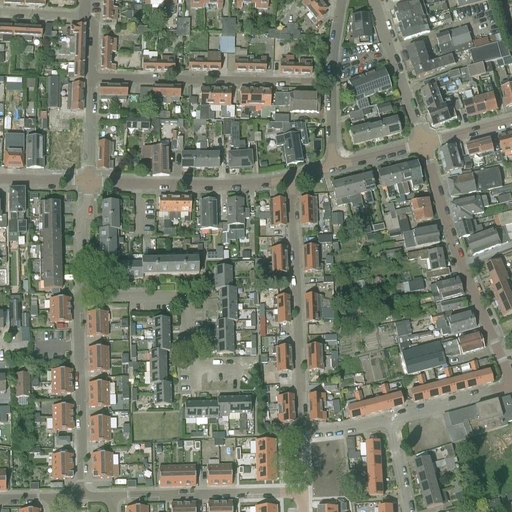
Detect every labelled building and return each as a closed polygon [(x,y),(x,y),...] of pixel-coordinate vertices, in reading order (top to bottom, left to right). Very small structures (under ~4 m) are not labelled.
[(206,5),(206,0),(190,0),(190,9),(203,9),(203,5),(206,5)] [(221,0),(206,0),(206,5),(216,6),(216,10),(221,10),(221,0)] [(252,5),(251,0),(236,0),(236,9),(241,9),(241,5),(252,5)] [(251,0),(252,5),(254,5),(254,9),(267,9),(267,0),(251,0)] [(309,13),(321,3),(318,0),(311,0),(312,0),(311,0),(306,0),(301,4),(309,13)] [(396,18),(425,8),(423,0),(393,10),(396,18)] [(457,0),(459,8),(491,0),(457,0)] [(321,3),(309,13),(313,18),(310,21),(314,25),(325,16),(323,13),(326,10),(321,3)] [(112,6),(102,5),(102,21),(116,21),(116,8),(112,8),(112,6)] [(141,11),(141,6),(134,6),(134,11),(132,11),(132,20),(140,20),(140,11),(141,11)] [(425,8),(396,18),(399,26),(428,16),(425,8)] [(351,27),(352,38),(354,47),(372,45),(368,14),(351,16),(353,27),(351,27)] [(428,16),(399,26),(401,34),(427,25),(426,21),(429,20),(428,16)] [(12,27),(0,25),(0,41),(2,41),(2,36),(12,36),(12,27)] [(51,25),(45,25),(44,38),(56,38),(56,33),(51,33),(51,25)] [(75,39),(85,39),(85,25),(70,25),(70,31),(66,31),(65,38),(75,39)] [(430,33),(427,25),(401,34),(404,41),(430,33)] [(12,27),(12,36),(22,37),(21,42),(21,47),(20,47),(19,54),(26,54),(26,47),(26,43),(27,27),(12,27)] [(27,27),(26,43),(30,43),(31,43),(31,37),(41,38),(42,28),(27,27)] [(448,33),(436,37),(444,59),(452,56),(452,57),(470,51),(474,50),(472,42),(467,27),(448,33)] [(503,34),(472,42),(474,50),(497,44),(505,42),(503,34)] [(220,38),(220,54),(220,55),(227,55),(228,38),(221,38),(220,38)] [(69,45),(69,52),(84,52),(85,39),(75,39),(75,45),(69,45)] [(101,55),(111,56),(111,53),(115,53),(115,40),(101,40),(101,55)] [(410,59),(426,54),(423,44),(407,49),(410,59)] [(474,50),(470,51),(474,66),(483,64),(483,65),(490,63),(495,61),(496,62),(501,60),(497,44),(474,50)] [(249,73),(250,63),(247,63),(247,58),(240,58),(240,49),(234,49),(234,55),(234,58),(234,72),(249,73)] [(84,52),(69,52),(69,54),(74,55),(74,66),(84,66),(84,52)] [(204,71),(204,54),(189,53),(189,57),(188,71),(204,71)] [(204,54),(204,71),(219,72),(220,55),(220,54),(204,54)] [(426,54),(410,59),(413,69),(430,64),(426,54)] [(111,56),(101,55),(100,71),(114,71),(114,66),(110,66),(111,56)] [(444,59),(430,64),(413,69),(416,79),(435,73),(434,70),(455,64),(452,57),(444,59)] [(501,60),(496,62),(498,68),(511,64),(511,60),(510,57),(501,60)] [(158,72),(158,62),(148,62),(148,58),(143,58),(143,72),(158,72)] [(161,62),(158,62),(158,72),(173,73),(174,58),(161,58),(161,62)] [(250,63),(249,73),(265,73),(265,59),(260,59),(260,63),(250,63)] [(295,75),(295,65),(285,65),(285,61),(280,61),(280,75),(295,75)] [(298,65),(295,65),(295,75),(311,76),(311,62),(298,61),(298,65)] [(490,63),(483,65),(486,75),(493,73),(490,63)] [(483,64),(474,66),(469,68),(472,80),(486,76),(486,75),(483,65),(483,64)] [(84,66),(74,66),(74,74),(68,74),(68,79),(84,80),(84,66)] [(472,80),(469,68),(448,74),(423,83),(425,89),(420,91),(424,103),(441,97),(438,91),(444,89),(446,95),(452,93),(458,91),(457,88),(463,86),(469,84),(472,83),(472,80)] [(358,111),(369,108),(366,99),(390,90),(382,70),(347,83),(355,103),(356,103),(358,111)] [(20,90),(20,77),(5,77),(5,90),(20,90)] [(59,79),(57,79),(46,79),(46,98),(59,98),(59,79)] [(511,106),(511,96),(508,82),(501,84),(502,89),(501,89),(506,108),(511,106)] [(472,83),(469,84),(477,116),(487,113),(483,97),(479,98),(477,90),(476,85),(472,83)] [(463,86),(465,93),(467,102),(463,103),(467,118),(477,116),(469,84),(463,86)] [(67,98),(83,98),(83,85),(67,85),(67,98)] [(113,96),(113,86),(100,85),(99,96),(100,96),(100,101),(113,101),(113,96)] [(126,86),(113,86),(113,96),(118,97),(118,101),(126,102),(126,97),(126,96),(126,86)] [(465,93),(463,86),(457,88),(458,91),(459,95),(465,93)] [(483,97),(487,113),(498,111),(491,86),(485,88),(487,96),(483,97)] [(152,102),(160,102),(160,97),(165,97),(166,97),(166,87),(152,87),(152,102)] [(166,97),(165,97),(165,105),(172,105),(172,102),(179,102),(179,87),(166,87),(166,97)] [(200,89),(199,121),(199,122),(206,122),(208,122),(208,120),(209,114),(211,114),(212,89),(200,89)] [(212,89),(211,114),(213,114),(221,114),(221,89),(212,89)] [(221,89),(221,114),(220,120),(229,120),(229,114),(225,114),(226,107),(229,107),(230,89),(221,89)] [(250,113),(250,90),(240,89),(240,107),(243,107),(243,115),(240,115),(240,120),(249,120),(250,113)] [(250,90),(250,113),(254,113),(254,107),(259,107),(260,90),(250,90)] [(260,90),(259,107),(261,107),(261,115),(260,118),(269,118),(269,113),(269,107),(270,90),(260,90)] [(274,94),(274,103),(318,105),(318,95),(274,94)] [(442,102),(441,97),(424,103),(429,115),(438,112),(447,108),(447,106),(452,104),(450,99),(442,102)] [(59,98),(46,98),(46,109),(59,110),(59,98)] [(83,98),(67,98),(67,111),(82,112),(83,98)] [(460,111),(460,110),(458,101),(452,103),(455,112),(460,111)] [(318,105),(274,103),(274,107),(289,107),(289,113),(318,114),(318,105)] [(389,104),(376,107),(377,112),(378,116),(391,112),(389,104)] [(376,106),(369,108),(358,111),(360,118),(370,115),(370,114),(377,112),(376,107),(376,106)] [(447,108),(438,112),(443,124),(451,121),(457,118),(453,109),(448,111),(447,108)] [(360,118),(358,111),(347,114),(350,121),(360,118)] [(438,112),(429,115),(433,127),(443,124),(438,112)] [(23,130),(35,130),(35,120),(35,114),(24,114),(24,120),(23,120),(23,130)] [(274,115),(274,123),(287,123),(288,123),(288,116),(274,115)] [(81,119),(67,118),(67,147),(80,147),(81,119)] [(126,119),(126,130),(148,130),(148,120),(126,119)] [(380,123),(384,138),(400,134),(396,119),(380,123)] [(150,120),(150,126),(152,128),(159,128),(159,120),(150,120)] [(238,142),(239,142),(238,124),(231,124),(231,121),(222,121),(223,136),(230,136),(230,147),(230,148),(233,148),(234,154),(227,154),(228,169),(240,169),(238,146),(238,142)] [(294,164),(289,136),(287,123),(274,123),(269,123),(269,131),(282,132),(283,137),(275,138),(276,147),(283,146),(286,166),(294,164)] [(307,145),(304,124),(300,124),(300,123),(292,125),(293,135),(289,136),(294,164),(303,163),(300,147),(307,145)] [(380,123),(365,127),(369,142),(384,138),(380,123)] [(369,142),(365,127),(349,131),(353,146),(369,142)] [(13,168),(14,136),(10,135),(10,146),(5,146),(4,168),(13,168)] [(511,151),(511,140),(511,135),(499,138),(503,154),(511,151)] [(14,136),(13,168),(22,169),(23,152),(23,144),(18,144),(18,136),(14,136)] [(199,154),(193,154),(193,169),(206,169),(206,154),(205,144),(205,137),(200,137),(200,144),(199,144),(199,154)] [(35,169),(36,138),(26,138),(26,169),(35,169)] [(36,138),(35,169),(43,169),(43,138),(36,138)] [(491,140),(479,143),(483,159),(490,157),(490,156),(490,153),(494,152),(491,139),(490,139),(491,140)] [(321,140),(312,141),(313,153),(319,152),(321,152),(321,140)] [(244,142),(239,142),(238,142),(238,146),(240,169),(251,168),(250,153),(245,153),(244,142)] [(98,143),(97,156),(108,157),(113,157),(113,144),(109,144),(109,143),(98,143)] [(483,159),(479,143),(467,146),(466,146),(469,157),(469,158),(470,158),(474,157),(475,161),(483,159)] [(443,162),(459,158),(456,146),(439,150),(443,162)] [(161,177),(160,147),(143,148),(143,159),(151,159),(152,177),(161,177)] [(160,147),(161,177),(169,176),(168,147),(160,147)] [(494,154),(494,155),(497,163),(503,162),(502,158),(500,152),(494,154)] [(193,169),(193,154),(181,154),(181,169),(193,169)] [(206,154),(206,169),(218,169),(218,154),(206,154)] [(108,157),(97,156),(97,170),(108,170),(112,170),(113,162),(108,162),(108,157)] [(469,157),(463,159),(466,170),(472,169),(470,158),(469,158),(469,157)] [(459,158),(443,162),(446,174),(462,170),(459,158)] [(416,163),(406,166),(410,182),(413,194),(419,192),(418,187),(422,186),(416,163)] [(406,166),(397,168),(404,196),(409,194),(406,183),(410,182),(406,166)] [(404,196),(397,168),(387,171),(391,187),(396,185),(399,197),(400,203),(405,202),(403,196),(404,196)] [(472,175),(462,177),(447,180),(451,198),(476,193),(476,194),(502,188),(498,168),(472,174),(472,175)] [(391,187),(387,171),(377,173),(381,189),(385,188),(388,200),(389,200),(389,202),(395,200),(394,198),(391,187)] [(370,175),(359,178),(364,194),(366,205),(373,204),(370,192),(374,191),(370,175)] [(364,194),(359,178),(350,180),(357,208),(362,206),(359,195),(364,194)] [(357,208),(350,180),(341,183),(346,205),(347,205),(347,206),(351,204),(352,209),(357,208)] [(346,205),(341,183),(331,185),(337,208),(346,205)] [(16,189),(17,222),(17,234),(26,233),(26,222),(23,222),(23,214),(24,214),(24,189),(16,189)] [(498,198),(500,205),(511,201),(510,195),(498,198)] [(169,222),(169,197),(159,197),(159,217),(163,217),(163,222),(169,222)] [(169,197),(169,222),(172,222),(172,220),(179,220),(179,218),(179,198),(169,197)] [(482,207),(483,209),(489,207),(487,197),(485,197),(480,198),(450,205),(453,214),(482,207)] [(190,198),(179,198),(179,218),(183,218),(183,223),(190,223),(190,198)] [(301,213),(316,212),(316,198),(311,198),(311,199),(300,199),(301,213)] [(412,213),(429,210),(427,199),(410,203),(411,208),(394,211),(396,217),(405,215),(412,213)] [(235,231),(234,200),(226,201),(227,224),(222,225),(223,246),(230,246),(230,241),(235,241),(235,231)] [(243,200),(234,200),(235,231),(244,231),(243,200)] [(273,214),(284,213),(284,200),(273,201),(273,200),(268,200),(269,214),(273,214)] [(208,230),(208,201),(199,201),(200,231),(208,230)] [(216,201),(208,201),(208,230),(217,230),(217,224),(216,201)] [(102,230),(118,230),(118,221),(121,221),(121,212),(118,212),(117,202),(101,203),(102,230)] [(38,218),(59,217),(59,203),(38,203),(38,218)] [(396,217),(394,211),(394,212),(393,205),(392,204),(386,205),(388,214),(386,214),(387,216),(383,217),(386,231),(398,228),(396,217)] [(482,207),(453,214),(455,224),(472,220),(471,217),(484,213),(483,209),(482,207)] [(336,209),(330,209),(331,219),(342,219),(341,213),(336,213),(336,209)] [(432,220),(429,210),(412,213),(414,224),(432,220)] [(317,224),(316,212),(301,213),(301,226),(312,225),(317,224)] [(511,212),(507,214),(498,216),(499,221),(501,226),(501,228),(502,227),(511,225),(511,212)] [(284,213),(273,214),(273,219),(269,219),(269,227),(274,227),(285,227),(284,213)] [(405,215),(396,217),(398,228),(407,227),(405,215)] [(59,217),(38,218),(39,225),(42,225),(42,232),(60,232),(59,217)] [(475,221),(470,222),(456,225),(459,239),(473,236),(483,232),(481,225),(476,227),(475,221)] [(372,227),(373,233),(384,230),(383,224),(372,227)] [(407,227),(398,228),(386,231),(386,233),(388,233),(389,238),(402,236),(403,242),(437,236),(435,228),(409,233),(408,226),(407,227)] [(363,229),(365,237),(371,236),(369,227),(363,229)] [(502,227),(501,228),(467,241),(470,249),(498,238),(505,236),(502,227)] [(118,230),(102,230),(99,230),(99,259),(115,259),(115,249),(118,249),(118,245),(123,244),(123,239),(118,239),(118,230)] [(42,232),(39,232),(39,240),(42,240),(42,246),(60,246),(60,232),(42,232)] [(317,243),(319,244),(331,243),(331,236),(317,236),(317,243)] [(437,236),(403,242),(405,250),(438,244),(437,236)] [(498,238),(470,249),(473,256),(508,243),(505,236),(498,238)] [(178,259),(170,260),(170,276),(198,275),(198,271),(202,271),(202,245),(197,246),(197,259),(188,259),(188,256),(184,256),(184,252),(178,253),(178,259)] [(60,246),(42,246),(35,246),(36,252),(39,252),(39,261),(60,260),(60,246)] [(303,260),(317,260),(316,247),(302,248),(303,260)] [(272,262),(286,261),(286,249),(269,249),(269,256),(272,256),(272,262)] [(402,257),(401,255),(400,249),(384,252),(386,261),(402,257)] [(428,251),(406,255),(406,257),(405,257),(406,262),(417,260),(417,259),(420,258),(420,261),(428,260),(430,273),(445,270),(441,250),(429,253),(428,251)] [(142,276),(142,260),(132,261),(132,256),(127,256),(127,261),(123,261),(123,264),(110,264),(110,270),(113,270),(113,280),(142,279),(142,276)] [(60,260),(39,261),(40,275),(61,275),(60,260)] [(170,276),(170,260),(142,260),(142,276),(170,276)] [(317,265),(317,260),(303,260),(303,273),(322,272),(322,265),(317,265)] [(490,276),(505,270),(500,260),(485,266),(490,276)] [(286,261),(272,262),(272,267),(268,268),(268,274),(287,274),(286,261)] [(215,279),(231,279),(231,268),(214,268),(215,279)] [(509,280),(505,270),(490,276),(494,286),(494,287),(506,282),(509,280)] [(61,290),(61,275),(40,275),(40,282),(43,282),(43,290),(61,290)] [(231,289),(231,279),(215,279),(215,290),(219,290),(231,290),(231,289)] [(437,294),(459,287),(457,279),(435,285),(437,294)] [(402,287),(404,294),(423,291),(421,280),(402,284),(402,287)] [(494,287),(494,286),(491,287),(495,298),(510,291),(506,282),(494,287)] [(459,287),(437,294),(437,295),(434,296),(436,303),(439,302),(440,302),(462,296),(459,287)] [(235,289),(231,289),(231,290),(219,290),(219,301),(235,300),(235,289)] [(511,302),(511,296),(510,291),(495,298),(499,308),(511,302)] [(305,310),(320,309),(320,296),(315,296),(304,296),(305,310)] [(273,311),(288,311),(288,297),(277,298),(272,298),(273,306),(273,311)] [(70,311),(69,299),(50,300),(50,312),(63,311),(70,311)] [(437,314),(442,313),(466,308),(464,299),(435,305),(437,314)] [(236,311),(235,300),(219,301),(219,311),(236,311)] [(19,302),(9,302),(10,322),(19,321),(19,302)] [(511,302),(499,308),(504,318),(511,314),(511,302)] [(396,312),(403,311),(402,303),(394,305),(396,312)] [(417,316),(415,308),(398,313),(390,315),(391,322),(401,320),(400,316),(405,315),(406,319),(417,316)] [(320,309),(305,310),(305,323),(316,323),(316,322),(321,322),(320,309)] [(63,311),(50,312),(51,324),(70,323),(70,311),(63,311)] [(236,311),(219,311),(220,322),(232,322),(236,322),(236,311)] [(289,324),(288,311),(273,311),(273,316),(273,324),(278,324),(289,324)] [(87,326),(106,325),(106,313),(87,314),(87,326)] [(442,313),(437,314),(430,316),(432,324),(438,323),(440,330),(473,321),(471,313),(443,321),(442,313)] [(389,319),(388,315),(370,319),(371,323),(389,319)] [(152,331),(169,330),(168,319),(152,320),(152,331)] [(475,329),(473,321),(440,330),(442,337),(448,335),(448,336),(451,335),(451,336),(475,329)] [(232,322),(220,322),(215,322),(216,333),(232,333),(232,322)] [(107,337),(106,325),(87,326),(87,337),(107,337)] [(397,338),(405,336),(403,326),(395,328),(397,338)] [(169,341),(169,330),(152,331),(152,341),(169,341)] [(232,344),(232,333),(216,333),(216,344),(232,344)] [(405,336),(397,338),(401,353),(411,350),(408,341),(431,336),(430,333),(407,337),(407,336),(405,336)] [(458,348),(481,342),(479,334),(456,341),(458,348)] [(169,341),(152,341),(153,352),(165,352),(169,352),(169,341)] [(439,342),(411,350),(401,353),(407,376),(446,366),(439,342)] [(483,350),(481,342),(458,348),(460,356),(483,350)] [(232,344),(216,344),(216,355),(233,355),(232,344)] [(307,359),(321,359),(321,353),(325,352),(325,346),(306,347),(307,359)] [(91,361),(107,360),(107,348),(88,349),(88,361),(91,361)] [(276,361),(291,360),(290,348),(271,349),(272,355),(276,355),(276,361)] [(31,366),(31,352),(30,352),(30,355),(20,356),(21,367),(31,367),(31,366)] [(165,352),(153,352),(149,352),(149,363),(165,363),(165,352)] [(321,359),(307,359),(307,371),(322,371),(321,359)] [(108,372),(107,360),(91,361),(88,361),(88,373),(108,372)] [(291,360),(276,361),(276,366),(275,366),(275,369),(277,369),(277,373),(291,372),(291,360)] [(165,363),(149,363),(149,374),(166,374),(165,363)] [(71,371),(52,371),(52,383),(65,383),(71,383),(71,371)] [(478,374),(476,375),(479,386),(492,383),(489,371),(478,374)] [(15,398),(27,398),(29,398),(29,374),(15,374),(15,398)] [(166,374),(149,374),(149,385),(153,385),(166,385),(166,384),(166,374)] [(473,376),(462,378),(465,390),(479,386),(476,375),(473,376)] [(452,381),(449,382),(452,393),(465,390),(462,378),(452,381)] [(449,382),(446,383),(436,385),(439,397),(452,393),(449,382)] [(65,383),(52,383),(52,395),(71,395),(72,395),(71,384),(71,383),(65,383)] [(89,396),(108,396),(108,384),(88,384),(89,396)] [(170,384),(166,384),(166,385),(153,385),(154,395),(170,395),(170,384)] [(336,384),(323,384),(324,392),(336,391),(336,384)] [(436,385),(425,388),(423,389),(426,400),(439,397),(436,385)] [(420,389),(409,392),(412,403),(426,400),(423,389),(420,389)] [(309,409),(320,408),(320,403),(324,403),(324,394),(309,395),(309,409)] [(170,395),(154,395),(154,407),(170,406),(170,395)] [(389,397),(386,398),(389,409),(403,406),(400,395),(389,397)] [(108,396),(89,396),(89,408),(108,408),(108,396)] [(282,410),(293,409),(292,396),(277,397),(278,410),(282,410)] [(511,402),(510,397),(448,414),(452,427),(447,429),(451,444),(508,426),(507,423),(511,421),(511,402)] [(239,415),(239,398),(228,399),(228,415),(239,415)] [(239,398),(239,415),(250,414),(249,398),(239,398)] [(383,399),(373,402),(376,413),(389,409),(386,398),(383,399)] [(228,415),(228,399),(216,399),(216,403),(217,418),(228,417),(228,415)] [(363,404),(360,405),(363,416),(376,413),(373,402),(363,404)] [(196,420),(195,403),(184,404),(184,413),(184,419),(184,420),(196,420)] [(206,419),(206,403),(195,403),(196,420),(206,419)] [(216,403),(206,403),(206,419),(218,419),(217,418),(216,403)] [(357,406),(346,409),(349,420),(363,416),(360,405),(357,406)] [(53,419),(72,418),(72,406),(52,407),(53,419)] [(320,408),(309,409),(310,422),(325,421),(325,413),(320,413),(320,408)] [(282,410),(282,415),(278,415),(278,424),(284,423),(290,423),(293,423),(293,409),(282,410)] [(72,418),(53,419),(53,431),(72,430),(72,418)] [(90,431),(109,430),(109,418),(89,419),(90,431)] [(109,430),(90,431),(90,443),(109,442),(109,430)] [(274,441),(256,442),(256,455),(274,455),(274,441)] [(367,456),(381,456),(380,442),(366,443),(367,456)] [(449,459),(453,458),(455,457),(451,445),(445,447),(449,459)] [(92,467),(111,466),(111,454),(92,455),(92,467)] [(52,468),(72,467),(71,455),(52,456),(52,468)] [(274,455),(256,455),(256,468),(275,468),(274,455)] [(381,456),(367,456),(368,470),(381,469),(381,456)] [(417,474),(433,470),(430,457),(413,462),(417,474)] [(112,478),(111,466),(92,467),(92,479),(112,478)] [(231,466),(219,467),(219,486),(231,486),(231,466)] [(72,479),(72,467),(52,468),(53,480),(72,479)] [(194,467),(182,468),(183,487),(195,487),(194,467)] [(219,486),(219,467),(207,467),(207,486),(219,486)] [(171,487),(171,468),(159,468),(159,488),(171,487)] [(183,487),(182,468),(171,468),(171,487),(183,487)] [(275,468),(256,468),(257,482),(275,481),(275,468)] [(382,482),(381,469),(368,470),(369,483),(382,482)] [(436,481),(433,470),(417,474),(420,486),(436,481)] [(439,493),(436,481),(420,486),(423,498),(439,493)] [(383,496),(382,482),(369,483),(370,497),(383,496)] [(423,498),(427,510),(443,505),(439,493),(423,498)] [(243,501),(243,509),(255,509),(255,501),(243,501)] [(219,511),(219,503),(207,503),(207,511),(219,511)] [(231,511),(231,503),(219,503),(219,511),(231,511)]
